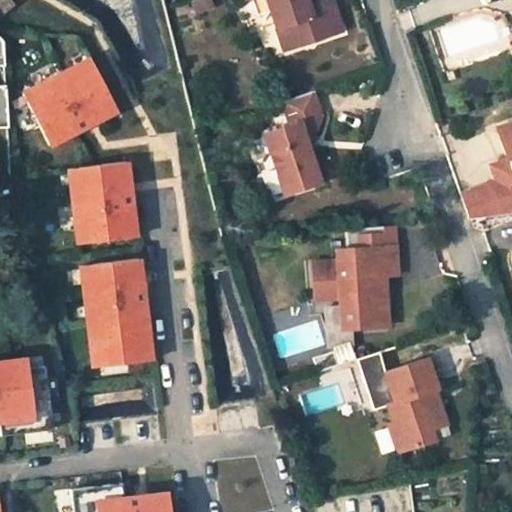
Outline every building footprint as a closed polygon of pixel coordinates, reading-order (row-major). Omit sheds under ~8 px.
[(209,5),(207,0),(189,0),(193,11),(209,5)] [(265,0),(249,0),(254,13),(269,8),(265,0)] [(265,0),(269,8),(275,25),(281,23),(289,46),(339,28),(329,0),(311,0),(304,3),(303,0),(265,0)] [(281,23),(275,25),(283,48),(289,46),(281,23)] [(125,105),(99,54),(32,88),(58,139),(125,105)] [(265,132),(286,193),(320,181),(309,150),(303,133),(318,127),(322,117),(311,88),(284,98),(292,123),(265,132)] [(499,163),(493,176),(495,183),(458,195),(466,219),(511,210),(511,123),(495,130),(506,161),(499,163)] [(309,150),(318,127),(303,133),(309,150)] [(134,157),(76,163),(84,238),(142,232),(134,157)] [(493,176),(499,163),(490,167),(493,176)] [(391,242),(368,243),(371,273),(373,273),(374,284),(382,291),(380,272),(393,271),(391,242)] [(334,256),(309,258),(312,296),(338,293),(340,325),(364,323),(369,317),(384,316),(382,291),(374,284),(373,273),(371,273),(368,243),(333,246),(334,256)] [(97,362),(155,356),(144,254),(87,260),(97,362)] [(333,349),(320,353),(324,363),(336,358),(333,349)] [(30,353),(0,356),(0,414),(1,414),(3,429),(55,423),(48,360),(31,362),(30,353)] [(434,386),(424,355),(383,368),(393,401),(385,403),(392,422),(386,423),(395,451),(431,438),(428,426),(443,421),(436,398),(424,402),(420,390),(432,386),(434,386)] [(436,398),(432,386),(420,390),(424,402),(436,398)] [(113,443),(112,425),(82,426),(83,445),(113,443)] [(72,485),(75,511),(171,511),(169,490),(126,494),(125,479),(72,485)]
